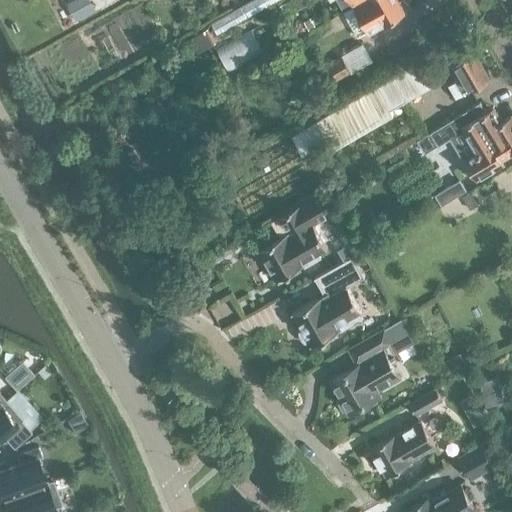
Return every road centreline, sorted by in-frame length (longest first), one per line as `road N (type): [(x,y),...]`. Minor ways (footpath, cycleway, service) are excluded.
road 1 (residential): [(365,497),(201,324),(187,321),(142,346)]
road 2 (unclassified): [(113,362),(0,175)]
road 3 (unclassified): [(183,511),(144,414),(113,362)]
